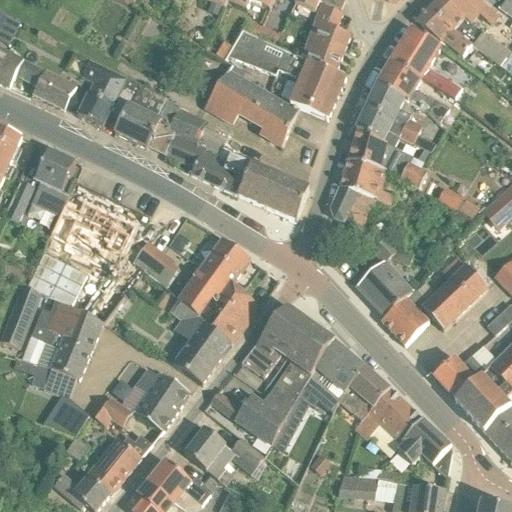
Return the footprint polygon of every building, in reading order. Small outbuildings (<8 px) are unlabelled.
[(203,0),(224,9),(228,2),(228,0),(203,0)] [(228,0),(228,2),(245,11),(249,3),(271,11),(275,0),(228,0)] [(320,7),(322,4),(342,12),(345,4),(343,3),(344,1),(343,0),(296,0),(294,5),(316,16),(320,7)] [(492,28),(501,18),(478,0),(438,0),(429,10),(511,74),(511,54),(477,28),(471,35),(462,27),(466,22),(473,27),(480,18),(492,28)] [(208,13),(218,18),(222,9),(212,5),(208,13)] [(302,60),(336,76),(351,38),(337,32),(343,17),(322,8),(314,25),(317,26),(302,60)] [(511,78),(511,74),(429,10),(415,23),(443,48),(444,45),(464,60),(473,49),(511,78)] [(443,51),(438,48),(412,32),(392,61),(419,79),(425,83),(455,104),(463,91),(430,71),(443,51)] [(275,48),(258,40),(242,33),(229,59),(276,78),(278,72),(295,79),(293,85),(299,88),(291,108),(327,123),(326,123),(328,124),(347,81),(336,77),(336,76),(302,60),(302,61),(275,48)] [(0,86),(10,92),(16,79),(24,63),(0,51),(0,86)] [(417,94),(425,83),(419,79),(392,61),(377,86),(404,105),(405,103),(440,126),(450,112),(428,98),(427,100),(417,94)] [(111,117),(129,83),(90,62),(81,80),(92,86),(86,99),(77,119),(103,132),(111,117)] [(75,94),(77,90),(24,63),(16,79),(38,90),(34,97),(65,113),(77,119),(86,99),(75,94)] [(282,151),(298,115),(229,73),(209,105),(205,111),(233,128),(239,118),(263,132),(258,140),(282,151)] [(179,113),(181,110),(129,83),(111,117),(122,122),(115,137),(147,152),(148,150),(167,159),(175,138),(168,134),(179,113)] [(393,126),(418,139),(423,129),(409,122),(411,118),(400,113),(404,105),(377,86),(366,112),(393,126)] [(399,141),(414,148),(418,139),(393,126),(366,112),(357,132),(396,150),(399,141)] [(224,148),(203,136),(207,128),(179,113),(168,134),(175,138),(229,166),(224,174),(245,184),(238,199),(266,211),(272,196),(259,189),(266,173),(232,159),(234,155),(224,150),(224,148)] [(0,160),(11,166),(23,141),(0,130),(0,160)] [(428,176),(411,167),(387,153),(357,132),(348,163),(387,175),(400,184),(419,193),(428,176)] [(196,170),(192,178),(215,189),(238,199),(245,184),(224,174),(229,166),(175,138),(167,159),(196,170)] [(69,199),(62,196),(76,165),(50,153),(35,184),(41,187),(32,206),(60,219),(69,199)] [(419,163),(426,167),(432,156),(425,153),(419,163)] [(0,190),(11,166),(0,160),(0,190)] [(395,200),(381,194),(387,175),(348,163),(341,190),(331,213),(335,222),(345,226),(346,224),(351,227),(365,230),(377,204),(392,211),(395,200)] [(310,192),(292,184),(266,173),(259,189),(272,196),(266,211),(297,225),(310,192)] [(23,185),(7,219),(18,224),(34,191),(23,185)] [(499,234),(511,222),(511,188),(485,212),(482,215),(499,234)] [(446,193),(442,203),(477,219),(481,209),(446,193)] [(116,213),(82,197),(70,222),(104,238),(116,213)] [(384,239),(365,230),(351,227),(344,241),(375,255),(376,256),(384,239)] [(385,238),(384,239),(376,256),(384,265),(385,266),(392,261),(410,269),(413,261),(399,254),(385,238)] [(219,307),(232,290),(251,263),(223,243),(178,303),(189,312),(205,326),(206,326),(219,307)] [(133,265),(161,286),(176,266),(150,247),(133,265)] [(48,257),(33,289),(73,308),(89,275),(48,257)] [(386,321),(409,290),(385,266),(384,265),(357,290),(386,321)] [(444,334),(489,292),(463,265),(447,282),(449,284),(422,311),(444,334)] [(511,287),(511,265),(496,281),(507,293),(511,287)] [(42,298),(23,290),(1,345),(20,352),(42,298)] [(232,290),(219,307),(227,313),(214,331),(206,326),(205,326),(232,349),(246,331),(247,330),(247,329),(260,312),(261,313),(262,312),(232,290)] [(417,293),(414,296),(409,290),(386,321),(382,324),(406,349),(429,323),(417,310),(426,301),(417,293)] [(81,382),(104,328),(91,321),(56,305),(51,317),(43,314),(33,339),(43,343),(54,348),(59,334),(68,338),(55,371),(80,382),(81,382)] [(266,378),(282,355),(288,359),(298,345),(294,341),(307,325),(287,311),(242,367),(263,381),(266,378)] [(232,349),(205,326),(189,312),(173,333),(189,345),(173,368),(203,389),(232,349)] [(496,339),(508,328),(499,319),(488,329),(496,339)] [(301,390),(335,344),(307,325),(294,341),(298,345),(288,359),(293,363),(277,386),(263,406),(254,399),(236,422),(273,449),(274,447),(297,395),(301,390)] [(43,343),(33,339),(32,339),(24,359),(55,371),(68,338),(59,334),(54,348),(43,343)] [(335,344),(301,390),(303,392),(314,400),(322,391),(339,406),(349,393),(365,371),(335,344)] [(511,349),(497,364),(494,361),(451,399),(511,464),(511,349)] [(451,399),(494,361),(483,350),(463,370),(455,360),(433,380),(451,399)] [(47,390),(54,374),(18,361),(17,363),(14,370),(32,376),(35,377),(32,387),(46,392),(47,390)] [(80,382),(55,371),(54,374),(47,390),(72,400),(80,382)] [(353,417),(362,424),(391,393),(365,371),(349,393),(355,398),(352,402),(360,409),(353,417)] [(148,373),(136,390),(147,397),(133,416),(163,436),(191,397),(161,378),(159,380),(148,373)] [(406,440),(421,421),(391,393),(362,424),(355,432),(358,435),(367,443),(380,429),(400,447),(406,440)] [(62,400),(43,429),(75,440),(89,420),(71,403),(62,400)] [(133,416),(122,408),(112,401),(95,422),(107,430),(112,424),(123,431),(133,416)] [(277,440),(290,447),(300,427),(301,426),(302,424),(290,417),(286,423),(277,440)] [(453,454),(452,451),(421,421),(406,440),(400,447),(402,449),(397,455),(413,469),(422,459),(433,470),(448,483),(452,458),(453,454)] [(241,441),(231,454),(225,450),(226,449),(205,432),(185,457),(227,490),(234,479),(224,472),(231,463),(241,470),(258,484),(268,468),(263,464),(266,461),(241,441)] [(111,498),(153,449),(141,439),(135,445),(128,440),(123,446),(116,441),(112,447),(86,478),(89,480),(111,498)] [(75,440),(67,454),(80,462),(88,448),(75,440)] [(321,479),(331,467),(320,458),(310,470),(321,479)] [(162,494),(177,505),(185,495),(202,509),(211,499),(201,490),(203,487),(196,480),(192,485),(166,464),(151,483),(162,494)] [(359,480),(378,481),(381,473),(360,471),(359,480)] [(382,473),(381,473),(378,481),(379,481),(379,482),(384,483),(415,490),(416,486),(417,479),(382,473)] [(89,511),(99,511),(111,498),(89,480),(79,491),(65,478),(55,489),(81,511),(82,511),(85,509),(89,511)] [(379,483),(360,480),(344,479),(342,499),(375,503),(379,483)] [(170,511),(177,505),(162,494),(151,483),(138,499),(144,504),(137,511),(170,511)] [(443,511),(446,495),(415,491),(397,487),(394,505),(393,511),(443,511)] [(230,494),(225,504),(236,509),(240,500),(230,494)]
